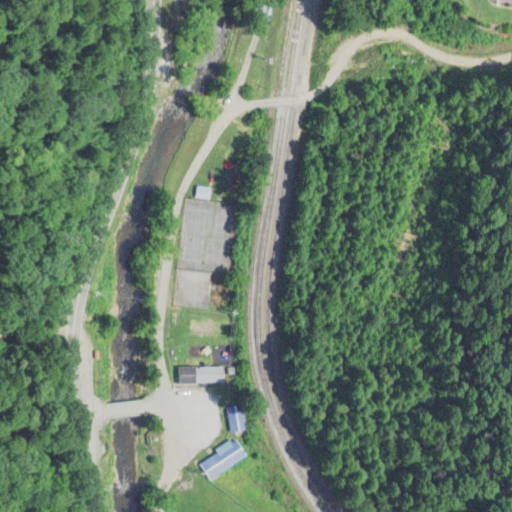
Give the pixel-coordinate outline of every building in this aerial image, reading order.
[(173,0),(184,0),(180,26),(170,24),(173,0)] [(210,189),(198,187),(195,198),(208,200),(210,189)] [(178,367),(179,383),(223,381),(222,365),(189,366),(178,367)] [(226,408),(230,433),(246,430),(241,406),(226,408)] [(199,462),(210,478),(245,455),(235,440),(232,442),(229,437),(213,448),(215,452),(199,462)]
